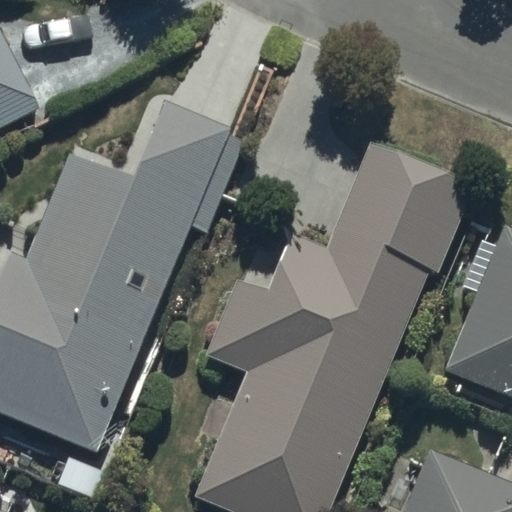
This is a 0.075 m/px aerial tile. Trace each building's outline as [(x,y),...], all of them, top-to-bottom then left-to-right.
[(0,128),(36,110),(0,38),(0,128)] [(0,411),(96,448),(185,221),(203,228),(243,128),(155,94),(125,170),(65,147),(23,254),(7,248),(0,265),(0,411)] [(247,511),(328,511),(428,270),(438,274),(477,179),(374,138),(330,246),(294,231),(270,288),(241,276),(209,354),(250,371),(200,493),(247,511)] [(511,228),(504,225),(496,244),(481,237),(460,286),(475,293),(443,368),(511,397),(511,228)] [(511,511),(511,481),(427,447),(400,511),(511,511)]
